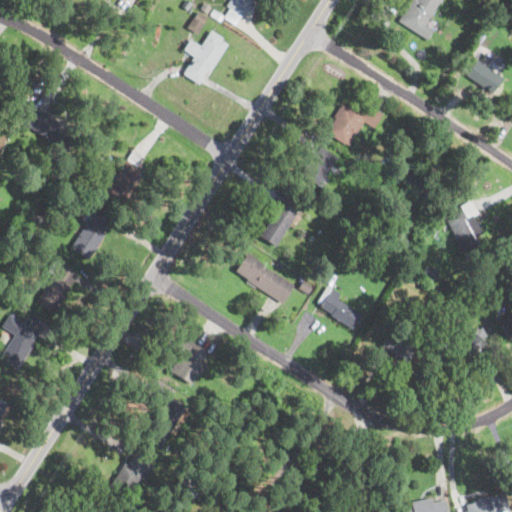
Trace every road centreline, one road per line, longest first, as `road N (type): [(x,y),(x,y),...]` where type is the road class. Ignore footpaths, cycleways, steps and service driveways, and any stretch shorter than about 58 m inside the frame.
road 1 (residential): [(154,271),(366,409),(410,424),(467,420),(511,398),(490,149),(309,33)]
road 2 (residential): [(0,504),(328,0)]
road 3 (residential): [(226,155),(0,13)]
